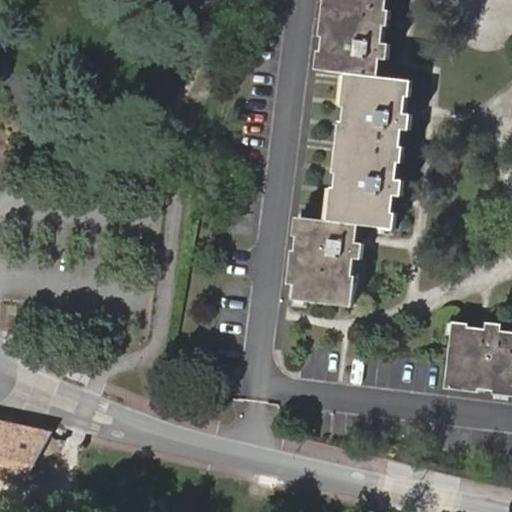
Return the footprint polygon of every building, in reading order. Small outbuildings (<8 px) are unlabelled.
[(323,70),(352,74),(379,77),(381,59),(387,60),(389,45),(383,44),(385,26),(389,27),(390,12),(386,12),(387,0),(330,0),(326,37),(322,37),(321,52),(325,53),(323,70)] [(338,189),(334,221),(358,224),(394,228),(395,213),(393,212),(395,196),(401,196),(403,181),(397,180),(399,162),(401,162),(403,146),(400,146),(402,130),(408,130),(411,115),(404,114),(406,97),(409,98),(411,81),(379,77),(352,74),(348,108),(345,108),(344,122),(346,123),(340,174),(335,174),(333,188),(338,189)] [(358,224),(334,221),(303,217),(301,236),(297,236),(294,251),(298,252),(292,299),(351,306),(355,278),(351,277),(353,259),(359,260),(361,244),(355,243),(358,224)] [(511,332),(501,332),(502,326),(485,324),(484,330),(467,328),(467,324),(451,323),(445,381),(478,385),(478,389),(493,390),(493,387),(511,388),(511,332)] [(0,478),(23,484),(49,436),(0,424),(0,478)]
